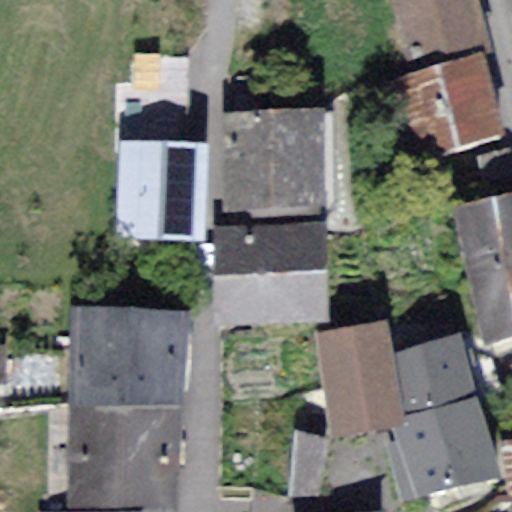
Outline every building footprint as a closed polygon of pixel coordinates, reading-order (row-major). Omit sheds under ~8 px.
[(473,0),(396,0),(416,68),(479,50),(488,48),(473,0)] [(123,45),(122,147),(181,148),(183,62),(146,61),(146,45),(123,45)] [(412,153),(501,127),(479,50),(416,68),(390,76),(412,153)] [(323,115),(232,114),(231,208),(322,209),(323,115)] [(198,233),(199,149),(181,148),(122,147),(121,232),(198,233)] [(511,328),(511,196),(462,207),(489,334),(511,328)] [(320,228),(223,232),(226,317),(323,314),(320,228)] [(182,314),(75,311),(73,402),(181,404),(182,314)] [(344,432),(404,419),(402,411),(389,356),(382,323),(322,337),(342,425),(344,432)] [(459,340),(389,356),(402,411),(472,395),(459,340)] [(405,492),(489,473),(472,395),(402,411),(404,419),(408,439),(394,443),(405,492)] [(178,511),(181,404),(73,402),(70,511),(178,511)] [(324,441),(299,433),(294,490),(313,492),(324,441)]
